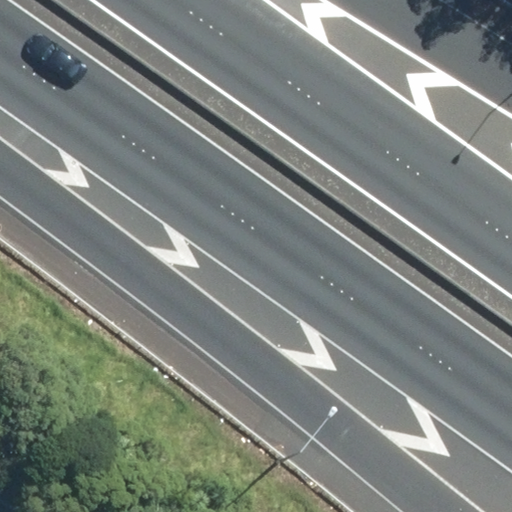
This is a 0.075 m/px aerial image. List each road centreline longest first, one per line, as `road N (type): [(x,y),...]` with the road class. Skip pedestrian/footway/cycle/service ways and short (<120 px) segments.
road 1 (motorway): [(511,404),(0,54)]
road 2 (motorway): [(442,511),(0,165)]
road 3 (motorway): [(176,0),(511,236)]
